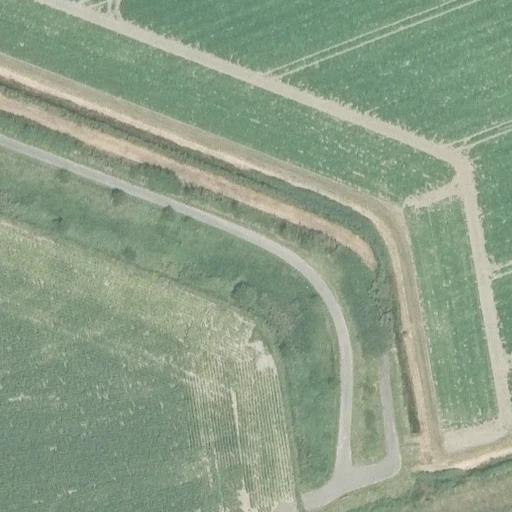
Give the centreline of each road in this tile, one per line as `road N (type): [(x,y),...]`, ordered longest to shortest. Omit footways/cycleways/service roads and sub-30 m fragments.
road 1 (unclassified): [(0,141),(245,236),(305,270),(337,319),(347,368),(343,479)]
road 2 (track): [(382,350),(393,462),(343,479)]
